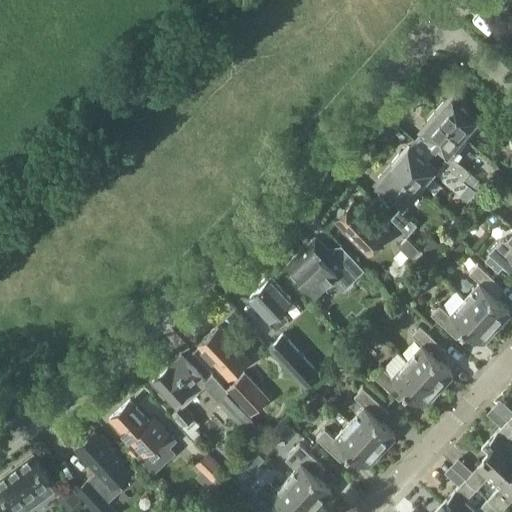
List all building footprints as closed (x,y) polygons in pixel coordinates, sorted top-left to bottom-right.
[(435,110),(463,134),(478,115),(453,94),(445,104),(442,102),(435,110)] [(451,155),(458,161),(463,155),(459,152),(469,140),(463,134),(435,110),(427,119),(430,122),(422,131),(445,150),(442,153),(446,157),(448,155),(450,156),(451,155)] [(491,129),(499,120),(488,111),(481,120),(491,129)] [(391,162),(418,186),(434,167),(409,146),(402,154),(399,152),(391,162)] [(464,181),(471,172),(458,161),(451,155),(450,156),(444,164),(464,181)] [(418,186),(391,162),(383,172),(386,174),(378,183),(403,204),(418,186)] [(464,181),(444,164),(443,163),(436,172),(443,178),(442,179),(460,194),(468,184),(464,181)] [(336,215),(334,217),(369,251),(370,250),(369,250),(381,238),(383,239),(392,230),(371,209),(368,213),(353,198),(344,207),(340,206),(336,211),(336,215)] [(400,209),(390,218),(408,235),(417,225),(400,209)] [(299,252),(287,263),(316,294),(333,278),(341,286),(353,275),(347,269),(356,261),(351,255),(342,263),(326,247),(318,238),(314,238),(309,243),(305,246),(299,246),(299,252)] [(399,246),(411,259),(413,257),(421,266),(428,260),(419,251),(407,238),(399,246)] [(423,250),(432,258),(443,246),(433,238),(423,250)] [(511,242),(508,239),(500,239),(489,251),(511,272),(511,242)] [(465,297),(494,324),(501,316),(505,320),(511,314),(509,308),(493,293),(501,284),(478,263),(470,272),(480,281),(465,297)] [(291,298),(270,276),(268,277),(265,277),(259,283),(259,286),(250,294),(263,307),(261,309),(277,327),(288,317),(280,308),(291,298)] [(494,324),(465,297),(450,313),(440,304),(431,313),(454,334),(463,325),(479,341),(485,342),(491,336),(487,332),(494,324)] [(422,343),(407,359),(436,386),(444,378),(447,382),(453,375),(452,370),(435,355),(444,346),(420,324),(412,333),(422,343)] [(218,325),(198,343),(229,377),(250,359),(218,325)] [(319,374),(282,333),(268,346),(305,386),(319,374)] [(162,371),(153,380),(174,402),(179,408),(173,413),(171,415),(182,427),(194,440),(200,434),(195,429),(200,425),(195,419),(193,417),(183,405),(205,385),(207,383),(204,381),(181,355),(173,362),(172,361),(170,364),(168,362),(160,369),(162,371)] [(436,386),(407,359),(392,375),(382,365),(374,374),(397,396),(405,387),(421,402),(427,404),(433,397),(429,394),(436,386)] [(245,371),(227,388),(252,415),(270,398),(245,371)] [(349,420),(379,448),(386,440),(390,444),(396,437),(394,432),(378,417),(386,408),(363,386),(354,395),(364,405),(349,420)] [(227,391),(218,400),(241,424),(249,433),(258,443),(267,434),(258,425),(227,391)] [(128,399),(109,417),(118,426),(117,432),(128,444),(133,443),(140,450),(140,455),(149,465),(156,464),(170,451),(172,444),(168,440),(173,436),(153,414),(148,419),(128,399)] [(511,471),(511,445),(507,441),(511,436),(511,421),(509,418),(483,446),(490,452),(491,451),(511,471)] [(379,448),(349,420),(334,437),(324,427),(316,436),(339,458),(347,449),(363,464),(369,465),(375,459),(371,456),(379,448)] [(94,428),(75,446),(96,470),(76,488),(97,511),(112,511),(116,509),(107,499),(121,486),(116,481),(130,468),(94,428)] [(295,467),(286,477),(315,504),(322,497),(326,500),(332,494),(330,488),(314,473),(322,464),(299,443),(289,454),(289,462),(295,467)] [(477,488),(488,476),(500,487),(488,499),(501,511),(511,498),(511,471),(491,451),(490,452),(466,478),(477,488)] [(195,463),(202,470),(217,485),(228,474),(213,459),(206,452),(195,463)] [(51,479),(33,455),(0,478),(0,490),(2,493),(0,494),(0,511),(5,511),(4,510),(11,505),(12,507),(15,505),(20,511),(22,511),(54,489),(48,481),(51,479)] [(307,511),(315,504),(286,477),(277,487),(271,481),(263,481),(252,493),(273,511),(277,511),(284,505),(290,511),(307,511)] [(499,511),(501,511),(488,499),(477,511),(465,501),(477,488),(466,478),(441,504),(449,511),(499,511)] [(57,496),(69,511),(82,502),(70,486),(57,496)]
